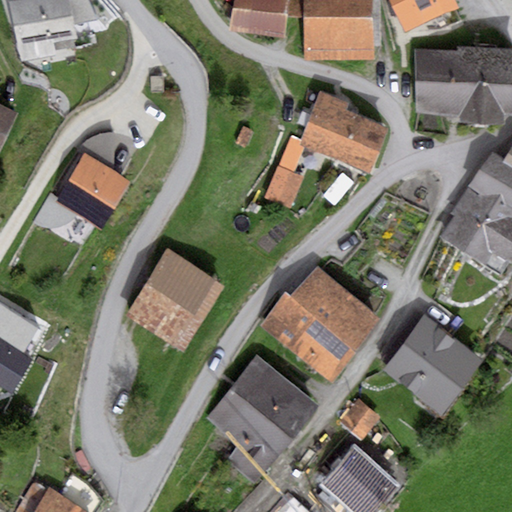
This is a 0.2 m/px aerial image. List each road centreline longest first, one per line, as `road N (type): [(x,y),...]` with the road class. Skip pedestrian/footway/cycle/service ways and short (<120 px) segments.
road 1 (unclassified): [(511,124),(382,181),(295,265),(249,315),(141,492)]
road 2 (residential): [(141,492),(119,480),(102,452),(93,386),(112,299),(195,142),(192,89),(161,40)]
road 3 (residential): [(0,249),(69,132),(122,97),(161,40)]
